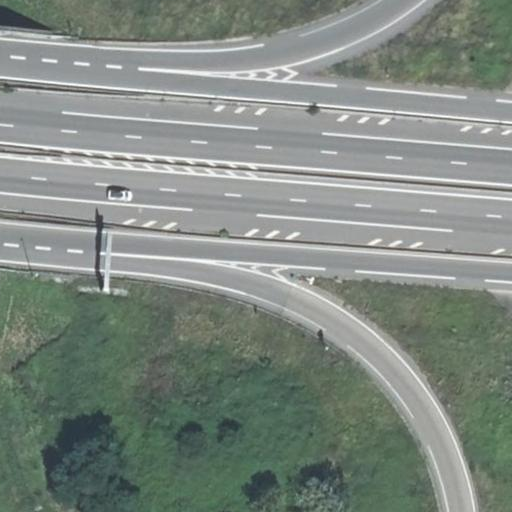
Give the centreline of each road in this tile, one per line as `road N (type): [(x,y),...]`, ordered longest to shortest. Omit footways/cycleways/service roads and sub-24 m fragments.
road 1 (trunk): [(0,237),(268,286),(354,329),(425,398),(463,493),(463,511)]
road 2 (trunk): [(511,112),(0,68)]
road 3 (trunk): [(511,168),(0,126)]
road 4 (trunk): [(0,177),(511,218)]
road 5 (trunk): [(0,235),(511,273)]
road 6 (trunk): [(403,0),(328,38),(255,58),(0,67)]
